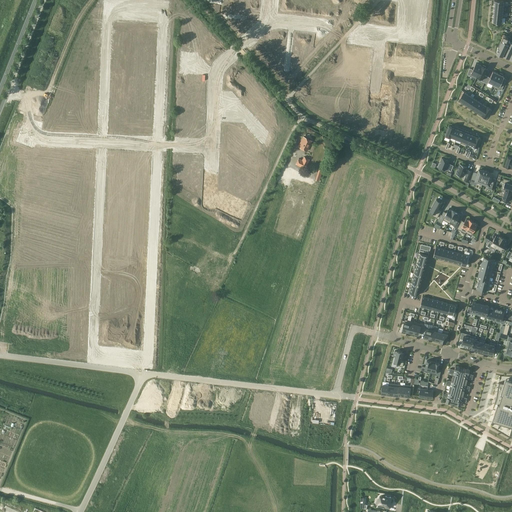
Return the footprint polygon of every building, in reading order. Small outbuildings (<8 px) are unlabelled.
[(279,4),(278,13),(283,14),(284,9),(287,9),(288,0),(284,0),(284,5),(279,4)] [(289,0),(288,0),(288,9),(291,10),(291,14),(296,15),(297,6),(292,6),(292,0),(289,0)] [(373,6),(373,9),(383,11),(384,1),(378,0),(377,6),(373,6)] [(385,1),(384,11),(394,12),(395,8),(390,8),(391,2),(385,1)] [(297,6),(297,15),(301,16),(302,11),(306,11),(307,2),(303,2),(303,7),(297,6)] [(307,2),(306,11),(310,12),(309,17),(314,17),(315,8),(310,8),(311,3),(307,2)] [(316,9),(315,17),(320,18),(320,13),(324,13),(325,4),(322,4),(321,9),(316,9)] [(373,10),(372,13),(377,14),(376,20),(382,21),(383,11),(373,10)] [(384,11),(383,21),(389,21),(390,15),(394,16),(394,12),(384,11)] [(503,36),(496,51),(511,58),(511,43),(509,41),(510,39),(503,36)] [(263,40),(259,44),(264,50),(272,43),(268,38),(264,41),(263,40)] [(268,57),(264,60),(270,67),(275,63),(268,57)] [(470,68),(467,74),(470,76),(471,74),(477,76),(482,66),(476,63),(473,70),(470,68)] [(482,66),(477,76),(482,79),(481,81),(484,82),(487,77),(484,75),(487,68),(482,66)] [(490,78),(487,77),(484,82),(487,84),(488,82),(494,84),(499,74),(493,71),(490,78)] [(504,76),(499,74),(494,84),(499,87),(498,89),(501,90),(504,84),(501,83),(504,76)] [(464,92),(459,100),(463,103),(469,95),(464,92)] [(473,98),(469,95),(463,103),(468,106),(473,98)] [(315,97),(313,101),(316,103),(320,105),(320,106),(323,107),(325,102),(322,101),(322,100),(318,98),(315,97)] [(478,100),(473,98),(468,106),(472,109),(478,100)] [(482,103),(478,100),(473,109),(477,112),(482,103)] [(487,106),(482,103),(477,112),(481,114),(487,106)] [(492,109),(487,106),(482,115),(486,118),(492,109)] [(333,109),(331,114),(333,115),(334,114),(340,116),(341,114),(340,114),(342,109),(338,107),(337,110),(333,109)] [(449,125),(445,135),(451,137),(454,128),(449,125)] [(460,130),(454,128),(451,137),(456,139),(460,130)] [(460,130),(456,139),(462,141),(465,132),(460,130)] [(470,134),(465,132),(462,141),(467,143),(470,134)] [(475,136),(470,134),(467,143),(472,145),(475,136)] [(481,138),(476,136),(472,145),(478,147),(481,138)] [(307,151),(312,141),(303,137),(298,147),(307,151)] [(305,170),(310,161),(303,157),(301,160),(298,159),(296,165),(305,170)] [(442,157),(438,167),(445,170),(446,169),(451,172),(453,165),(448,163),(449,160),(442,157)] [(320,182),(325,166),(320,164),(315,181),(320,182)] [(460,164),(456,173),(464,176),(465,173),(467,174),(464,180),(467,182),(471,172),(468,170),(468,171),(466,170),(467,167),(460,164)] [(473,173),(471,179),(482,183),(486,171),(479,169),(478,174),(473,173)] [(486,171),(482,183),(487,184),(494,186),(496,180),(491,178),(492,173),(486,171)] [(503,182),(502,188),(505,189),(511,191),(511,190),(511,184),(509,183),(510,180),(503,178),(502,182),(503,182)] [(505,189),(502,199),(508,201),(511,191),(505,189)] [(436,199),(430,210),(434,212),(432,215),(437,218),(441,210),(438,208),(442,202),(436,199)] [(441,214),(437,221),(441,223),(443,220),(448,223),(454,211),(449,208),(446,213),(444,211),(442,215),(441,214)] [(454,211),(448,223),(454,226),(453,226),(456,228),(459,222),(456,221),(460,214),(454,211)] [(191,228),(194,223),(184,217),(181,222),(191,228)] [(462,220),(457,229),(465,233),(466,232),(472,221),(466,218),(464,222),(462,220)] [(472,221),(466,232),(471,235),(477,224),(472,221)] [(490,240),(487,246),(490,247),(490,246),(496,249),(497,248),(502,237),(500,236),(497,235),(493,242),(490,240)] [(502,237),(497,248),(502,251),(501,252),(504,254),(507,248),(504,247),(507,241),(505,239),(502,237)] [(201,270),(206,272),(212,258),(207,256),(201,270)] [(484,256),(482,262),(493,265),(495,259),(484,256)] [(215,258),(208,275),(219,280),(226,263),(215,258)] [(482,262),(481,267),(492,270),(493,265),(482,262)] [(481,267),(479,272),(490,275),(492,270),(481,267)] [(201,285),(205,277),(195,272),(191,280),(201,285)] [(479,272),(478,278),(479,278),(491,281),(492,276),(490,275),(479,272)] [(479,278),(478,283),(489,286),(491,281),(479,278)] [(478,283),(476,289),(488,292),(489,286),(478,283)] [(468,306),(467,312),(475,315),(475,314),(478,303),(473,302),(471,307),(468,306)] [(478,303),(475,314),(476,314),(481,315),(484,304),(478,303)] [(484,304),(481,315),(486,317),(488,307),(489,306),(484,304)] [(491,318),(491,320),(496,321),(496,319),(499,310),(494,308),(491,318)] [(499,310),(496,319),(501,321),(501,323),(504,324),(506,318),(503,317),(504,311),(499,310)] [(405,319),(402,330),(408,332),(411,321),(405,319)] [(411,321),(408,332),(413,333),(416,322),(411,321)] [(416,322),(413,333),(418,334),(419,333),(422,333),(424,324),(420,323),(416,322)] [(424,324),(422,333),(425,334),(424,337),(430,338),(432,330),(432,329),(427,328),(428,324),(425,323),(424,324)] [(432,330),(430,338),(435,340),(437,332),(438,329),(433,328),(432,329),(432,330)] [(442,333),(440,341),(446,343),(448,332),(443,331),(442,333)] [(461,332),(460,338),(463,339),(461,345),(467,347),(470,335),(470,334),(461,332)] [(470,335),(467,347),(472,348),(474,340),(475,337),(470,335)] [(479,341),(477,350),(482,352),(485,343),(485,341),(480,339),(479,341)] [(490,344),(487,353),(493,355),(496,344),(490,342),(490,344)] [(394,352),(392,358),(394,359),(394,363),(400,364),(402,353),(394,352)] [(421,369),(431,372),(431,370),(433,362),(427,360),(426,364),(423,363),(421,369)] [(433,362),(431,370),(437,372),(438,368),(439,364),(433,362)] [(450,368),(450,371),(461,374),(463,368),(460,367),(460,366),(456,365),(455,370),(450,368)] [(466,369),(463,368),(461,374),(473,377),(473,375),(469,373),(470,369),(466,368),(466,369)] [(461,374),(450,371),(449,373),(453,374),(452,378),(460,380),(461,374)] [(496,397),(493,409),(496,410),(493,419),(511,424),(511,381),(505,379),(504,383),(499,383),(496,397)] [(466,385),(467,382),(460,380),(458,385),(470,389),(470,386),(466,385)] [(458,385),(446,382),(446,385),(450,386),(449,389),(456,391),(458,385)] [(420,388),(419,396),(432,398),(433,390),(420,388)] [(463,397),(464,393),(456,391),(455,397),(466,400),(467,398),(463,397)] [(443,394),(443,396),(447,397),(446,402),(450,403),(450,402),(453,403),(455,397),(443,394)] [(466,402),(466,400),(455,397),(453,403),(456,404),(460,405),(461,401),(466,402)] [(382,504),(382,507),(388,508),(388,505),(393,506),(395,498),(388,497),(387,498),(384,498),(382,504)]
